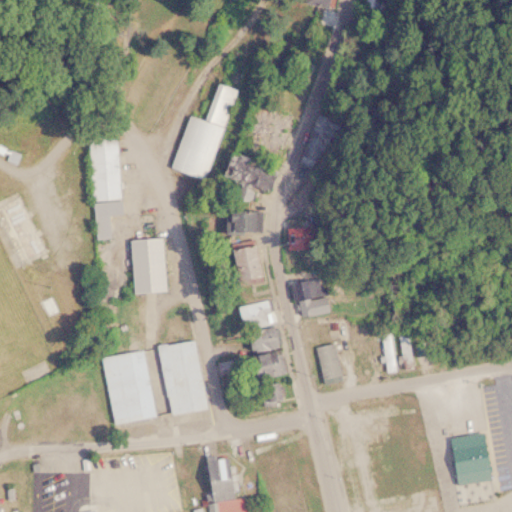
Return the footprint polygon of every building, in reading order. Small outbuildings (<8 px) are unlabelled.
[(324,8),(324,0),(326,0),(329,0),(328,0),(296,0),(296,5),(324,8)] [(381,0),(365,0),(365,18),(381,18),(381,0)] [(205,120),(186,115),(170,169),(208,180),(235,87),(217,82),(205,120)] [(275,159),(286,117),(266,111),(255,154),(275,159)] [(87,136),(91,214),(118,213),(115,135),(87,136)] [(263,192),(271,167),(224,152),(216,176),(263,192)] [(0,205),(0,225),(19,262),(42,250),(15,198),(0,205)] [(218,212),(218,234),(255,234),(255,212),(218,212)] [(130,293),(162,291),(159,237),(126,239),(130,293)] [(259,275),(250,243),(222,250),(230,283),(259,275)] [(287,282),(290,299),(329,294),(327,276),(287,282)] [(238,326),(271,322),(269,299),(235,303),(238,326)] [(249,350),(277,344),(273,324),(245,330),(249,350)] [(382,330),(382,360),(392,360),(392,330),(382,330)] [(156,343),(167,412),(203,406),(192,337),(156,343)] [(410,360),(410,338),(400,338),(400,360),(410,360)] [(314,344),(319,376),(338,373),(333,341),(314,344)] [(251,353),(256,377),(283,370),(277,347),(251,353)] [(110,422),(152,416),(142,348),(100,354),(110,422)] [(280,398),(278,380),(260,381),(262,400),(280,398)] [(492,459),(491,452),(455,460),(456,467),(492,459)] [(246,511),(245,495),(236,496),(231,454),(201,457),(207,511),(246,511)] [(413,511),(421,511),(417,483),(401,486),(402,490),(378,494),(380,511),(413,511)]
